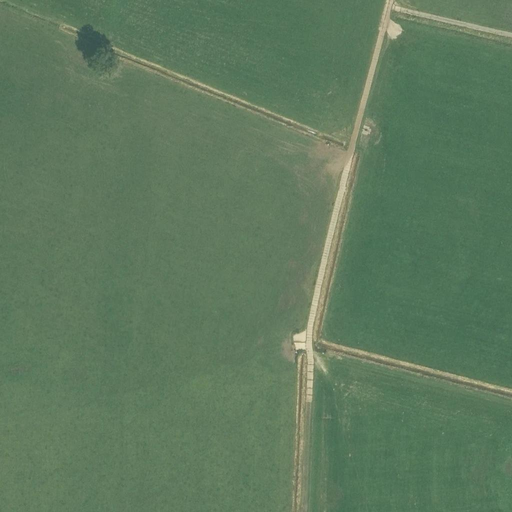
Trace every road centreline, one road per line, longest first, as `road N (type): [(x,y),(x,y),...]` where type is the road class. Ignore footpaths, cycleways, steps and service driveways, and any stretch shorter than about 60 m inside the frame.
road 1 (track): [(388,6),(307,339),(302,511)]
road 2 (track): [(511,35),(388,6)]
